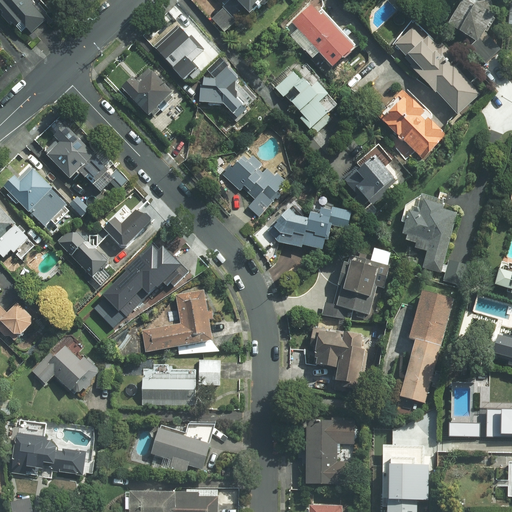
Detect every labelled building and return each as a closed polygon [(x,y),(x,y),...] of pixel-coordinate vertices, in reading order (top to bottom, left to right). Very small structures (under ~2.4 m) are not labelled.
[(26,31),(31,36),(46,21),(33,7),(35,6),(33,4),(29,0),(20,0),(19,0),(18,0),(0,0),(0,15),(2,17),(0,18),(20,37),(26,31)] [(261,0),(192,0),(228,34),(261,0)] [(353,49),(314,0),(309,0),(289,16),(330,67),(353,49)] [(468,36),(471,46),(486,64),(506,47),(490,29),(498,15),(494,0),(488,0),(481,2),(477,0),(462,0),(448,25),(468,36)] [(486,93),(418,21),(395,43),(413,63),(409,67),(459,118),(486,93)] [(200,45),(179,23),(152,47),(186,82),(201,68),(189,55),(200,45)] [(303,63),(275,88),(314,131),(342,105),(303,63)] [(177,92),(151,65),(138,79),(134,75),(122,86),(153,116),(177,92)] [(239,75),(230,65),(203,78),(201,101),(225,102),(240,117),(248,109),(235,97),(239,75)] [(404,92),(378,119),(420,159),(446,132),(404,92)] [(96,185),(108,172),(93,157),(64,127),(53,138),(56,141),(44,152),(47,155),(45,157),(68,181),(77,173),(84,181),(88,177),(96,185)] [(242,152),(223,172),(242,189),(247,184),(258,195),(249,205),(260,216),(291,183),(278,170),(276,172),(256,154),(250,159),(242,152)] [(358,160),(339,178),(371,213),(394,192),(388,186),(398,178),(376,154),(363,166),(358,160)] [(15,176),(3,188),(29,215),(29,214),(43,229),(67,207),(30,168),(18,179),(15,176)] [(459,201),(418,189),(404,238),(431,246),(425,266),(440,270),(459,201)] [(294,208),(269,230),(279,241),(302,246),(303,241),(325,247),(331,224),(349,229),(353,210),(334,205),(332,209),(322,206),(321,213),(311,210),(310,218),(301,216),(294,208)] [(114,219),(102,230),(107,235),(106,238),(112,244),(114,243),(119,248),(126,248),(146,229),(147,231),(151,226),(151,220),(147,215),(144,215),(142,213),(142,208),(134,207),(134,213),(122,224),(118,224),(114,219)] [(27,240),(23,235),(24,234),(19,229),(18,230),(0,211),(0,258),(2,260),(10,252),(12,254),(27,240)] [(68,230),(58,240),(95,276),(110,260),(98,248),(93,249),(85,242),(88,239),(79,231),(68,230)] [(153,244),(103,294),(120,311),(143,288),(151,296),(184,264),(165,245),(159,250),(153,244)] [(386,259),(351,250),(337,304),(371,313),(386,259)] [(468,265),(447,261),(443,282),(464,286),(468,265)] [(511,268),(495,264),(489,285),(511,292),(511,268)] [(450,285),(420,277),(390,384),(420,392),(450,285)] [(174,296),(179,326),(141,332),(145,353),(212,343),(208,321),(212,321),(211,313),(206,313),(203,291),(174,296)] [(0,306),(0,333),(11,344),(33,321),(15,305),(7,313),(0,306)] [(368,334),(315,324),(308,358),(338,364),(334,382),(357,386),(368,334)] [(83,359),(80,363),(65,347),(54,358),(50,354),(32,372),(45,386),(54,378),(61,385),(69,392),(71,391),(77,397),(83,391),(85,392),(91,386),(91,382),(98,375),(98,370),(93,366),(95,365),(88,359),(86,361),(83,359)] [(221,361),(198,361),(198,387),(220,387),(221,361)] [(99,368),(97,390),(111,391),(114,369),(99,368)] [(141,401),(141,407),(194,408),(195,376),(151,375),(151,379),(142,379),(141,391),(141,401)] [(11,402),(0,401),(0,413),(11,414),(11,402)] [(511,407),(488,406),(487,433),(511,433),(511,407)] [(340,408),(307,426),(308,479),(346,479),(345,442),(360,426),(340,408)] [(450,420),(450,433),(480,434),(480,420),(450,420)] [(149,456),(172,463),(170,470),(173,471),(174,472),(180,474),(183,473),(186,474),(188,468),(191,469),(202,472),(210,447),(157,430),(149,456)] [(57,441),(16,435),(10,474),(25,476),(25,475),(38,477),(39,471),(42,471),(43,466),(53,467),(52,473),(82,478),(86,454),(79,453),(79,454),(62,451),(61,453),(55,452),(57,441)] [(414,442),(390,442),(388,511),(414,511),(415,497),(429,497),(429,475),(421,475),(421,463),(414,463),(414,442)] [(199,494),(129,493),(128,511),(217,511),(218,499),(199,498),(199,494)] [(31,511),(29,499),(10,503),(11,511),(31,511)]
